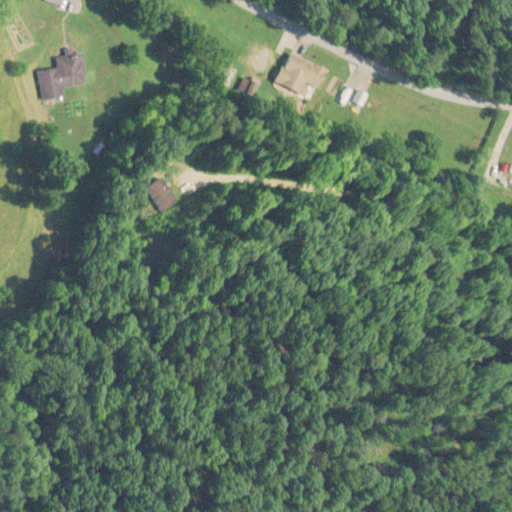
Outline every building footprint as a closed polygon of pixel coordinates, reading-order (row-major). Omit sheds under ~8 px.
[(80,53),(66,54),(66,55),(53,56),(54,68),(37,70),(38,100),(60,99),(59,86),(82,85),(80,53)] [(276,85),(298,93),(302,82),(316,87),(324,67),(287,54),(276,85)] [(337,99),(380,120),(389,103),(346,81),(337,99)] [(143,188),(159,212),(174,201),(158,177),(143,188)] [(511,210),(511,200),(489,192),(486,200),(511,210)]
